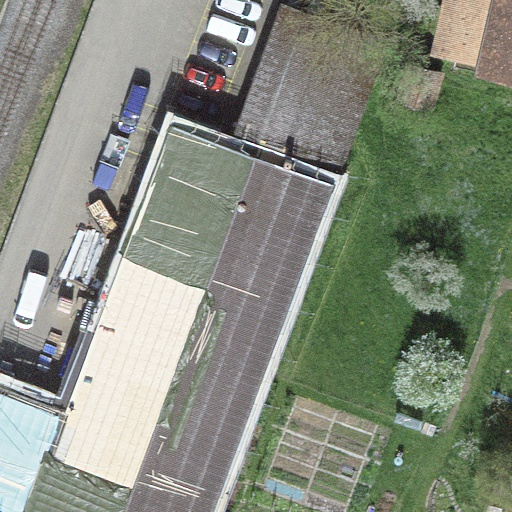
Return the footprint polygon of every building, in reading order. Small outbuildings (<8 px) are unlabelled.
[(511,0),(454,0),(443,49),(511,64),(511,0)] [(284,4),(232,144),(332,179),(383,41),(284,4)] [(409,65),(400,94),(429,103),(438,74),(409,65)] [(173,121),(69,407),(30,511),(208,511),(332,179),(232,144),(173,121)] [(0,505),(17,511),(30,511),(69,407),(0,381),(0,505)]
